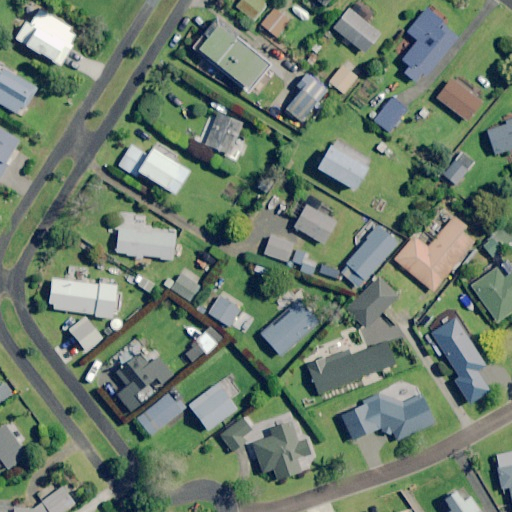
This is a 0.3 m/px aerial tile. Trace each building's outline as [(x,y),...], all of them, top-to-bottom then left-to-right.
[(265,4),(260,0),(241,0),(236,8),(252,21),(265,4)] [(329,0),(311,0),(308,3),(318,12),(329,0)] [(290,23),(273,8),(260,25),(277,39),(290,23)] [(380,35),(349,9),(333,29),(365,54),(380,35)] [(403,73),(417,84),(423,76),(426,79),(459,38),(446,28),(448,26),(426,9),(406,33),(417,42),(401,61),(408,67),(403,73)] [(71,28),(39,10),(30,25),(25,22),(15,40),(61,66),(79,35),(70,30),(71,28)] [(207,61),(205,63),(210,68),(207,71),(220,81),(226,75),(248,93),(257,83),(269,93),(283,76),(215,20),(203,34),(206,37),(195,51),(207,61)] [(37,89),(0,67),(0,105),(16,114),(19,108),(24,111),(37,89)] [(357,78),(343,67),(329,83),(343,95),(357,78)] [(328,87),(306,70),(295,84),(300,88),(283,110),(301,123),(328,87)] [(468,122),(486,98),(459,77),(455,83),(450,79),(436,97),(468,122)] [(407,111),(392,98),(373,121),(389,133),(407,111)] [(243,126),(217,114),(214,120),(210,118),(199,143),(229,156),(243,126)] [(511,119),(506,122),(507,125),(487,132),(495,155),(506,152),(509,161),(511,159),(511,119)] [(19,142),(0,131),(0,179),(7,168),(5,167),(19,142)] [(211,150),(191,139),(185,150),(205,161),(211,150)] [(372,161),(337,142),(334,148),(329,146),(316,170),(355,191),(372,161)] [(148,156),(131,146),(118,166),(136,177),(139,173),(175,196),(190,172),(152,149),(148,156)] [(474,163),(461,153),(443,175),(457,186),(474,163)] [(322,204),(309,197),(293,228),(324,245),(336,222),(318,212),(322,204)] [(146,217),(121,213),(115,253),(171,262),(176,232),(144,227),(146,217)] [(433,292),(457,263),(463,268),(478,251),(472,246),(474,243),(462,233),(466,228),(454,217),(428,248),(414,237),(395,260),(433,292)] [(398,245),(378,227),(339,271),(359,288),(398,245)] [(292,249),(294,245),(269,236),(263,254),(287,262),(299,267),(297,272),(311,278),(315,267),(306,264),(309,255),(292,249)] [(502,250),(492,239),(483,247),(493,258),(502,250)] [(511,272),(511,273),(503,262),(470,286),(497,323),(511,312),(511,272)] [(333,269),(322,264),(318,274),(328,279),(333,269)] [(200,287),(181,275),(171,290),(189,302),(200,287)] [(399,297),(379,277),(346,310),(366,330),(399,297)] [(116,288),(65,281),(61,311),(117,318),(118,310),(113,309),(116,288)] [(241,310),(219,297),(208,315),(230,328),(241,310)] [(318,324),(299,302),(260,335),(280,358),(318,324)] [(102,339),(85,318),(69,331),(86,352),(102,339)] [(486,367),(456,319),(431,334),(458,377),(454,380),(469,405),(490,392),(478,372),(486,367)] [(206,333),(196,343),(186,353),(194,361),(204,351),(207,354),(217,345),(206,333)] [(383,371),(373,346),(350,355),(349,351),(308,367),(319,395),(383,371)] [(141,352),(114,373),(126,387),(114,397),(128,415),(157,392),(155,390),(173,376),(159,358),(151,364),(145,357),(141,352)] [(218,385),(189,407),(208,432),(237,411),(230,401),(240,393),(230,379),(219,387),(218,385)] [(0,387),(0,403),(11,396),(4,385),(0,387)] [(181,401),(183,399),(176,389),(137,420),(150,437),(187,408),(181,401)] [(435,424),(421,394),(401,404),(382,395),(341,415),(353,441),(380,428),(383,434),(391,430),(397,442),(435,424)] [(252,427),(243,416),(219,435),(232,451),(246,440),(242,435),(252,427)] [(298,443),(291,423),(270,430),(273,437),(252,444),(262,473),(273,470),(277,481),(302,472),(299,461),(313,457),(307,440),(298,443)] [(0,429),(0,462),(1,462),(7,471),(27,457),(5,425),(0,429)] [(511,461),(511,456),(496,459),(502,489),(510,487),(511,497),(511,461)] [(64,511),(75,504),(63,488),(34,510),(34,511),(64,511)] [(463,503),(456,492),(444,500),(451,511),(449,511),(480,511),(471,498),(463,503)]
